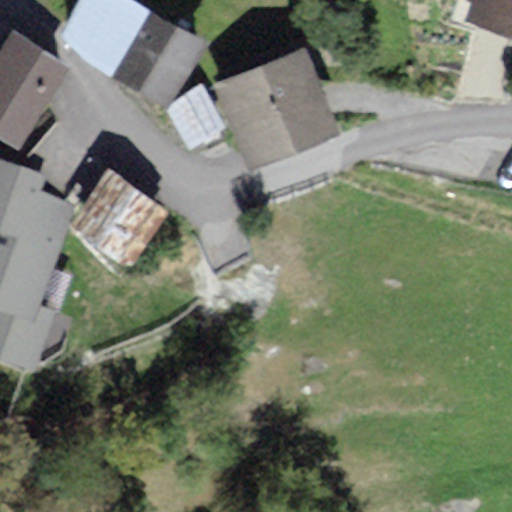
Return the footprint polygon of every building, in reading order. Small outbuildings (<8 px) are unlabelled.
[(0,0),(0,25),(12,3),(8,0),(0,0)] [(156,0),(100,0),(87,30),(111,56),(194,105),(233,40),(156,0)] [(511,0),(484,0),(481,12),(511,20),(511,0)] [(111,66),(53,29),(2,112),(60,148),(111,66)] [(0,45),(0,106),(24,60),(0,45)] [(328,52),(239,88),(271,169),(361,133),(328,52)] [(194,105),(216,147),(247,132),(218,83),(194,105)] [(42,182),(49,158),(0,144),(0,216),(13,221),(33,215),(42,182)] [(206,212),(138,169),(98,232),(166,274),(206,212)] [(13,221),(0,267),(0,279),(10,280),(0,320),(0,335),(39,345),(47,296),(69,304),(98,203),(42,182),(33,215),(13,221)]
